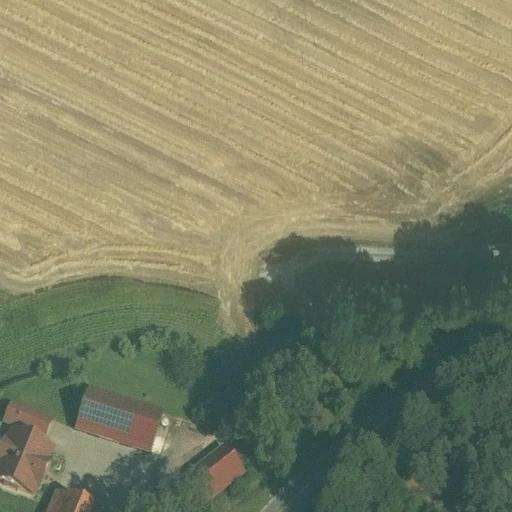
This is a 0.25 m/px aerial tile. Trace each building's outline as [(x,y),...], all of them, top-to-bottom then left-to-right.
[(349,310),(316,303),(305,345),(337,353),(349,310)] [(163,417),(88,393),(75,432),(151,456),(163,417)] [(50,426),(12,410),(5,426),(41,441),(44,442),(50,426)] [(41,441),(16,431),(13,436),(8,447),(5,446),(0,457),(0,484),(5,487),(4,489),(18,494),(18,492),(32,498),(36,489),(38,490),(48,466),(45,465),(51,452),(39,447),(41,441)] [(231,458),(179,499),(189,511),(195,511),(244,474),(231,458)] [(90,511),(58,498),(51,511),(90,511)] [(189,511),(179,499),(173,504),(179,511),(189,511)]
